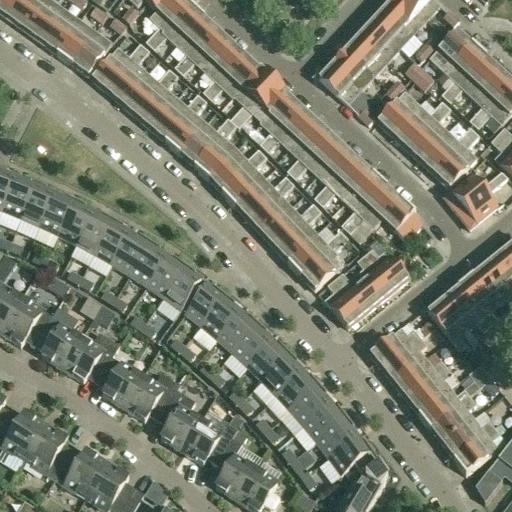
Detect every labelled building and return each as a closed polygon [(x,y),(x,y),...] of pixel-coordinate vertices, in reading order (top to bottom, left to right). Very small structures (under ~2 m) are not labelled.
[(3,0),(0,6),(0,16),(11,24),(26,0),(3,0)] [(26,0),(11,24),(27,35),(47,3),(43,0),(26,0)] [(81,14),(87,5),(79,0),(74,0),(70,6),(81,14)] [(103,0),(89,0),(88,2),(99,10),(105,1),(103,0)] [(124,0),(137,11),(144,4),(151,10),(159,0),(124,0)] [(146,47),(150,51),(190,8),(182,0),(181,0),(159,0),(151,10),(157,16),(150,24),(160,32),(146,47)] [(399,0),(397,0),(385,13),(414,39),(427,25),(399,0)] [(428,0),(399,0),(427,25),(440,11),(428,0)] [(27,35),(42,47),(63,14),(47,3),(27,35)] [(150,51),(154,55),(166,42),(176,51),(204,21),(190,8),(150,51)] [(102,28),(108,20),(96,11),(90,20),(102,28)] [(131,11),(121,22),(129,29),(139,18),(131,11)] [(385,13),(373,26),(401,53),(414,39),(385,13)] [(42,47),(58,58),(79,25),(63,14),(42,47)] [(442,23),(453,32),(460,25),(449,15),(442,23)] [(218,34),(204,21),(176,51),(186,60),(175,73),(179,76),(218,34)] [(109,31),(120,40),(127,32),(116,23),(109,31)] [(58,58),(73,69),(94,37),(79,25),(58,58)] [(373,26),(360,40),(388,67),(401,53),(373,26)] [(232,47),(218,34),(179,76),(183,80),(194,68),(204,77),(232,47)] [(456,35),(430,64),(445,78),(471,49),(456,35)] [(89,80),(111,49),(94,37),(73,69),(89,80)] [(442,47),(440,45),(434,39),(425,49),(432,56),(442,47)] [(360,40),(346,55),(375,82),(388,67),(360,40)] [(214,86),(203,98),(207,101),(246,60),(232,47),(204,77),(214,86)] [(128,63),(118,54),(93,83),(108,96),(145,54),(140,49),(128,63)] [(423,66),(432,56),(425,49),(415,59),(423,66)] [(454,86),(442,100),(446,104),(485,62),(471,49),(445,78),(454,86)] [(108,96),(123,109),(148,80),(137,71),(149,57),(145,54),(108,96)] [(346,55),(334,69),(362,95),(375,82),(346,55)] [(222,94),(232,103),(260,73),(246,60),(207,101),(212,105),(222,94)] [(446,104),(450,108),(463,94),(473,103),(499,74),(485,62),(446,104)] [(422,73),(419,71),(415,67),(404,78),(411,85),(416,79),(422,73)] [(319,84),(348,110),(362,95),(334,69),(319,84)] [(230,125),(235,130),(275,86),(261,72),(260,73),(232,103),(233,104),(235,103),(243,110),(230,125)] [(422,73),(416,79),(429,91),(435,85),(422,73)] [(482,112),(469,126),(474,130),(511,88),(511,86),(499,74),(473,103),(482,112)] [(123,109),(138,121),(174,79),(169,75),(158,88),(148,80),(123,109)] [(138,121),(152,134),(177,105),(166,95),(178,82),(174,79),(138,121)] [(429,91),(416,79),(411,85),(424,96),(429,91)] [(397,85),(388,94),(396,102),(405,92),(397,85)] [(238,133),(240,131),(252,119),(261,127),(260,129),(261,130),(289,100),(290,99),(275,86),(235,130),(238,133)] [(491,121),(501,130),(511,118),(511,88),(474,130),(479,134),(491,121)] [(387,111),(396,102),(388,94),(379,104),(387,111)] [(378,126),(393,140),(419,111),(405,98),(397,106),(378,126)] [(152,134),(167,146),(202,105),(197,100),(187,113),(177,105),(152,134)] [(270,138),(260,150),(264,154),(302,113),(289,100),(261,130),(270,138)] [(167,146),(182,159),(207,129),(196,120),(206,108),(202,105),(167,146)] [(393,140),(407,153),(446,111),(441,107),(435,114),(425,105),(419,111),(393,140)] [(407,153),(421,166),(447,138),(437,129),(450,115),(446,111),(407,153)] [(358,120),(369,130),(376,122),(365,112),(358,120)] [(264,154),(268,158),(279,146),(289,155),(316,126),(302,113),(264,154)] [(182,159),(196,171),(233,128),(227,124),(216,137),(207,129),(182,159)] [(330,138),(316,126),(289,155),(298,164),(287,176),(291,180),(330,138)] [(236,131),(233,128),(196,171),(209,182),(236,155),(225,145),(236,131)] [(421,166),(435,179),(474,137),(470,133),(457,147),(447,138),(421,166)] [(511,140),(504,133),(497,140),(511,153),(511,140)] [(435,179),(450,193),(483,157),(473,149),(479,142),(474,137),(435,179)] [(291,180),(295,184),(307,172),(317,181),(344,152),(330,138),(291,180)] [(494,165),(511,181),(511,153),(497,140),(491,147),(501,157),(494,165)] [(358,165),(344,152),(317,181),(326,191),(314,204),(318,208),(358,165)] [(209,182),(211,184),(223,196),(262,159),(258,155),(246,166),(236,155),(209,182)] [(255,174),(266,163),(262,159),(223,196),(236,210),(264,184),(255,174)] [(318,208),(322,211),(335,198),(345,207),(372,178),(358,165),(318,208)] [(0,215),(2,216),(16,182),(7,179),(7,177),(0,174),(0,215)] [(482,191),(473,180),(444,203),(457,218),(504,180),(501,177),(482,191)] [(386,191),(372,178),(345,207),(355,217),(341,231),(346,235),(386,191)] [(488,198),(507,183),(504,180),(457,218),(470,234),(498,211),(488,198)] [(2,216),(21,224),(36,189),(25,184),(24,185),(16,182),(2,216)] [(236,210),(249,224),(289,186),(285,182),(273,194),(264,184),(236,210)] [(281,202),(293,190),(289,186),(249,224),(262,238),(290,212),(281,202)] [(21,224),(40,232),(55,199),(46,195),(47,193),(36,189),(21,224)] [(400,204),(386,191),(346,235),(350,238),(363,224),(373,233),(400,204)] [(40,232),(58,241),(75,206),(64,201),(63,202),(55,199),(40,232)] [(416,218),(400,204),(373,233),(374,234),(382,224),(406,246),(422,229),(415,219),(416,218)] [(58,241),(76,250),(93,217),(85,213),(86,212),(75,206),(58,241)] [(262,238),(275,252),(316,213),(312,209),(299,221),(290,212),(262,238)] [(308,230),(321,218),(316,213),(275,252),(289,266),(317,240),(308,230)] [(101,222),(93,217),(76,250),(94,260),(113,226),(102,220),(101,222)] [(124,232),(113,226),(94,260),(88,270),(106,280),(112,270),(131,238),(123,234),(124,232)] [(344,241),(340,236),(326,249),(317,240),(289,266),(302,280),(344,241)] [(112,270),(129,281),(150,248),(139,242),(139,243),(131,238),(112,270)] [(0,252),(8,256),(11,246),(0,241),(0,252)] [(334,258),(348,245),(344,241),(302,280),(315,294),(344,268),(334,258)] [(11,246),(8,256),(20,260),(24,251),(11,246)] [(129,281),(147,292),(167,261),(159,256),(160,255),(150,248),(129,281)] [(511,249),(503,256),(511,266),(511,249)] [(399,273),(393,265),(386,257),(378,263),(372,255),(364,261),(392,296),(408,283),(399,273)] [(404,256),(393,265),(399,273),(410,264),(404,256)] [(511,266),(503,256),(488,268),(511,297),(511,266)] [(43,272),(47,263),(36,257),(31,266),(43,272)] [(147,292),(163,303),(185,272),(175,265),(174,266),(167,261),(147,292)] [(364,275),(356,281),(377,308),(392,296),(364,261),(357,267),(364,275)] [(47,263),(43,272),(55,277),(59,268),(47,263)] [(511,297),(488,268),(474,280),(499,311),(507,305),(511,311),(511,297)] [(202,287),(202,286),(194,280),(195,279),(185,272),(163,303),(180,316),(201,287),(202,287)] [(78,290),(82,281),(71,275),(66,284),(78,290)] [(342,280),(335,286),(363,320),(377,308),(356,281),(348,287),(342,280)] [(474,280),(459,293),(490,331),(497,325),(491,318),(499,311),(474,280)] [(82,281),(78,290),(89,296),(94,287),(82,281)] [(64,303),(70,292),(60,285),(53,296),(64,303)] [(325,306),(347,333),(363,320),(335,286),(328,291),(334,299),(325,306)] [(0,337),(22,302),(0,288),(0,337)] [(184,319),(201,332),(225,302),(216,295),(215,296),(207,290),(206,291),(184,319)] [(459,293),(444,305),(468,335),(476,329),(483,337),(489,332),(490,331),(459,293)] [(111,310),(116,301),(105,295),(100,303),(111,310)] [(116,301),(111,310),(128,320),(133,312),(116,301)] [(27,341),(37,347),(52,321),(22,302),(0,337),(21,351),(27,341)] [(201,332),(217,345),(241,317),(234,311),(235,310),(225,302),(201,332)] [(428,318),(459,356),(467,350),(460,342),(468,335),(444,305),(428,318)] [(41,361),(62,374),(82,343),(72,337),(78,325),(58,313),(53,321),(52,321),(37,347),(38,345),(47,351),(41,361)] [(217,345),(232,358),(258,330),(249,322),(248,323),(241,317),(217,345)] [(140,336),(146,327),(136,320),(129,328),(140,336)] [(490,331),(489,332),(503,349),(511,343),(497,325),(490,331)] [(146,327),(140,336),(150,343),(156,334),(146,327)] [(267,338),(258,330),(232,358),(232,359),(226,365),(241,379),(247,372),(273,346),(266,340),(267,338)] [(371,358),(383,374),(421,344),(415,336),(407,342),(401,334),(371,358)] [(92,349),(82,343),(62,374),(84,387),(90,377),(99,383),(112,362),(120,351),(98,338),(92,349)] [(179,359),(185,351),(176,343),(169,351),(179,359)] [(383,374),(395,389),(426,364),(420,356),(427,351),(421,344),(383,374)] [(247,372),(262,386),(289,360),(280,351),(279,352),(273,346),(247,372)] [(185,351),(179,359),(189,367),(195,359),(185,351)] [(262,386),(276,401),(303,376),(296,370),(297,368),(289,360),(262,386)] [(102,400),(123,413),(143,381),(112,362),(99,383),(99,384),(108,390),(102,400)] [(395,389),(407,404),(447,373),(440,365),(432,372),(426,364),(395,389)] [(209,384),(216,376),(206,367),(199,375),(209,384)] [(468,379),(479,393),(483,390),(491,384),(483,373),(478,371),(468,379)] [(407,404),(419,419),(451,394),(444,386),(452,380),(447,373),(407,404)] [(216,376),(209,384),(218,392),(225,385),(216,376)] [(276,401),(290,416),(318,391),(310,382),(309,383),(303,376),(276,401)] [(151,416),(160,422),(180,390),(161,379),(155,389),(143,381),(123,413),(145,426),(151,416)] [(491,384),(483,390),(491,401),(500,394),(491,384)] [(160,443),(182,456),(201,425),(189,417),(195,407),(177,396),(180,390),(160,422),(170,428),(160,443)] [(290,416),(303,432),(331,408),(325,401),(326,400),(318,391),(290,416)] [(237,411),(244,404),(235,394),(228,401),(237,411)] [(419,419),(431,434),(470,402),(465,395),(457,401),(451,394),(419,419)] [(0,435),(9,421),(0,416),(0,414),(5,405),(0,402),(0,435)] [(431,434),(443,449),(474,424),(474,423),(482,417),(470,402),(431,434)] [(244,404),(237,411),(246,420),(253,413),(244,404)] [(303,432),(316,447),(346,424),(338,414),(337,415),(331,408),(303,432)] [(219,465),(236,437),(237,435),(227,429),(228,428),(207,414),(201,425),(182,456),(203,469),(209,459),(219,465)] [(0,435),(0,451),(24,466),(46,430),(24,417),(18,427),(9,421),(0,435)] [(264,439),(271,433),(263,423),(255,429),(264,439)] [(316,447),(329,463),(358,442),(352,434),(354,433),(346,424),(316,447)] [(443,449),(455,464),(494,432),(489,425),(481,432),(474,424),(443,449)] [(24,466),(55,485),(70,459),(61,454),(67,443),(46,430),(24,466)] [(455,464),(468,479),(507,448),(494,432),(455,464)] [(271,433),(264,439),(272,449),(279,442),(271,433)] [(215,492),(237,505),(256,474),(235,461),(242,450),(239,449),(244,442),(236,437),(219,465),(228,471),(215,492)] [(329,463),(341,480),(372,458),(365,448),(363,449),(358,442),(329,463)] [(511,487),(511,448),(476,494),(484,508),(485,507),(505,482),(511,487)] [(289,469),(296,463),(288,453),(281,458),(289,469)] [(55,485),(85,504),(107,468),(86,455),(80,465),(70,459),(55,485)] [(352,492),(351,493),(374,506),(385,488),(383,487),(387,481),(383,476),(384,475),(372,458),(341,480),(341,481),(354,471),(362,483),(355,494),(352,492)] [(296,463),(289,469),(297,479),(304,473),(296,463)] [(122,511),(132,497),(122,492),(129,481),(107,468),(85,504),(98,511),(122,511)] [(279,500),(272,496),(277,487),(256,474),(237,505),(247,511),(261,511),(263,509),(267,511),(275,511),(280,505),(280,503),(279,500)] [(300,484),(309,495),(317,489),(308,478),(300,484)] [(351,493),(339,511),(370,511),(374,506),(351,493)] [(291,509),(296,511),(301,511),(307,501),(298,496),(291,509)] [(136,511),(142,503),(132,497),(122,511),(136,511)] [(312,511),(316,506),(307,501),(301,511),(312,511)]
